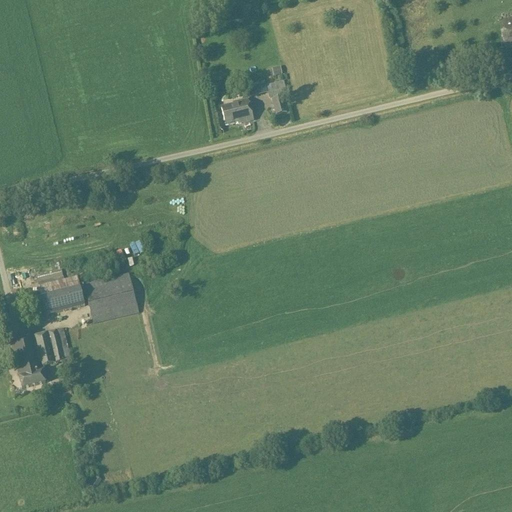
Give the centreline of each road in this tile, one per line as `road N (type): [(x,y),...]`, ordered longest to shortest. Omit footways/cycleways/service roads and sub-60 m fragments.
road 1 (unclassified): [(0,197),(511,77)]
road 2 (track): [(157,370),(125,242),(2,268)]
road 3 (track): [(143,309),(185,272),(197,219),(198,151)]
